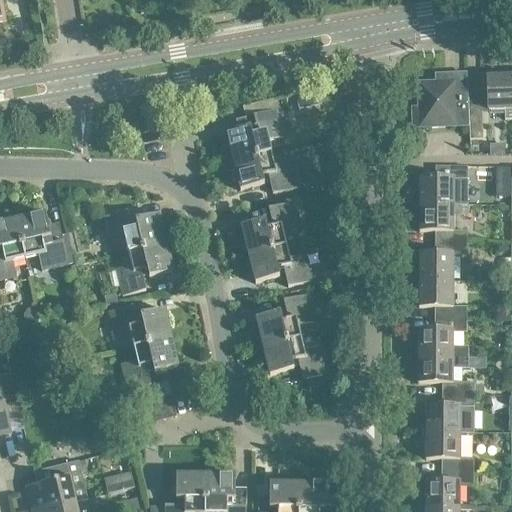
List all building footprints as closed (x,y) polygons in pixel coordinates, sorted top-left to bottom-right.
[(467,120),(466,91),(466,76),(435,77),(435,84),(416,85),(417,110),(410,110),(411,132),(468,130),(467,120)] [(507,112),(507,122),(511,121),(511,77),(486,79),(486,89),(487,92),(486,92),(487,109),(487,113),(507,112)] [(349,97),(346,87),(346,86),(317,93),(317,96),(319,104),(349,97)] [(320,106),(319,104),(317,96),(317,93),(297,98),(300,110),(320,106)] [(244,161),(270,155),(267,143),(282,139),(276,112),(252,118),(255,128),(225,135),(232,165),(244,161)] [(244,161),(232,165),(239,193),(269,186),(271,197),(295,191),(288,164),(273,168),(270,155),(244,161)] [(344,164),(329,167),(332,179),(347,176),(344,164)] [(415,205),(414,209),(453,210),(453,183),(466,183),(467,171),(434,171),(434,183),(418,183),(418,205),(415,205)] [(247,258),(285,248),(282,236),(298,232),(291,204),(269,210),(271,221),(240,229),(247,258)] [(453,210),(414,209),(414,215),(418,215),(418,237),(434,237),(434,247),(466,247),(466,235),(452,235),(453,220),(467,219),(467,210),(453,210)] [(128,254),(166,245),(159,218),(129,225),(126,213),(103,218),(110,245),(125,242),(128,254)] [(16,221),(24,259),(37,256),(41,272),(67,266),(62,242),(51,245),(44,215),(16,221)] [(24,259),(16,221),(0,225),(0,281),(16,278),(12,262),(24,259)] [(166,245),(128,254),(130,267),(115,270),(122,298),(144,293),(142,282),(173,275),(166,245)] [(466,247),(434,247),(434,259),(418,259),(417,286),(452,286),(453,260),(466,260),(466,247)] [(285,248),(247,258),(254,286),(285,279),(288,289),(310,284),(304,257),(288,261),(285,248)] [(83,256),(73,258),(75,266),(85,265),(83,256)] [(321,324),(356,318),(351,286),(316,291),(321,324)] [(452,286),(417,286),(417,313),(434,313),(434,323),(466,324),(466,311),(452,311),(452,286)] [(105,308),(117,305),(115,295),(103,298),(105,308)] [(262,350),(300,341),(297,328),(313,324),(306,297),(283,303),(286,313),(255,321),(262,350)] [(133,350),(170,342),(164,312),(134,319),(131,308),(108,314),(114,341),(130,338),(133,350)] [(466,324),(434,323),(434,335),(418,335),(417,362),(468,362),(468,350),(452,350),(452,336),(466,336),(466,324)] [(303,354),(300,341),(262,350),(269,379),(299,371),(302,383),(325,377),(318,350),(303,354)] [(170,342),(133,350),(136,363),(120,367),(129,405),(145,401),(143,390),(150,388),(147,377),(177,370),(170,342)] [(468,362),(417,362),(417,387),(441,388),(441,400),(473,400),(473,387),(452,387),(452,371),(468,371),(468,362)] [(0,379),(0,393),(3,407),(16,404),(13,390),(10,377),(0,379)] [(3,407),(0,393),(0,437),(10,435),(3,407)] [(158,400),(164,423),(176,420),(171,397),(158,400)] [(164,423),(158,400),(146,404),(152,426),(164,423)] [(473,400),(441,400),(441,411),(424,411),(424,438),(459,438),(475,437),(475,427),(459,427),(459,413),(472,413),(473,400)] [(459,438),(424,438),(424,464),(440,465),(440,476),(472,476),(472,464),(459,464),(459,438)] [(174,479),(163,462),(152,469),(163,486),(174,479)] [(30,475),(33,488),(26,490),(30,511),(41,511),(75,504),(86,502),(77,464),(30,475)] [(108,495),(134,489),(130,474),(104,480),(108,495)] [(472,476),(440,476),(440,487),(424,487),(423,511),(458,511),(458,488),(472,488),(472,476)] [(204,511),(205,478),(176,478),(176,509),(163,509),(163,511),(204,511)] [(234,478),(205,478),(204,511),(245,511),(245,510),(234,510),(234,478)] [(298,511),(299,488),(269,487),(269,511),(298,511)] [(299,488),(298,511),(328,511),(328,488),(299,488)] [(139,511),(137,500),(126,503),(128,511),(139,511)]
